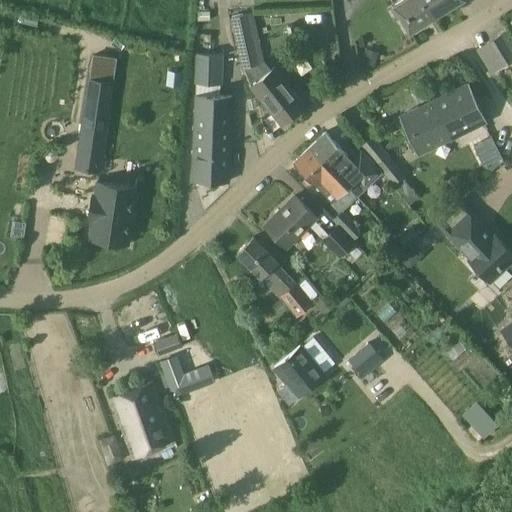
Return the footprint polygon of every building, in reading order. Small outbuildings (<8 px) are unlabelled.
[(432,17),(421,0),(399,0),(393,4),(409,31),(432,17)] [(421,0),(432,17),(460,0),(421,0)] [(257,64),(260,63),(255,40),(259,38),(252,11),(231,16),(241,68),(243,67),(257,64)] [(500,69),(511,61),(511,48),(502,32),(484,42),(500,69)] [(221,84),(222,53),(195,52),(193,83),(221,84)] [(257,64),(243,67),(250,85),(281,125),(307,105),(275,66),(265,74),(257,64)] [(76,167),(101,171),(114,81),(89,78),(76,167)] [(407,132),(476,99),(468,82),(399,115),(407,132)] [(228,181),(231,96),(195,95),(192,180),(228,181)] [(476,99),(407,132),(417,154),(486,121),(476,99)] [(384,171),(375,162),(377,161),(363,146),(352,156),(326,129),(309,146),(349,187),(356,194),(358,196),(384,171)] [(404,174),(372,134),(362,142),(395,182),(404,174)] [(486,168),(504,159),(493,137),(475,146),(486,168)] [(356,194),(349,187),(309,146),(293,162),(333,203),(338,198),(344,205),(356,194)] [(88,238),(129,244),(137,186),(97,180),(95,196),(91,195),(88,218),(91,218),(88,238)] [(287,247),(318,217),(295,193),(264,224),(287,247)] [(360,231),(354,225),(356,223),(342,208),(332,218),(346,233),(352,238),(360,231)] [(489,281),(511,259),(511,249),(494,231),(493,233),(472,210),(447,233),(469,257),(468,258),(489,281)] [(337,224),(322,238),(340,256),(355,242),(337,224)] [(261,275),(281,296),(296,315),(314,300),(298,281),(296,283),(276,261),(278,259),(253,235),(237,251),(261,276),(261,275)] [(511,319),(501,328),(511,342),(511,319)] [(182,345),(178,333),(155,340),(158,353),(182,345)] [(317,334),(305,341),(322,369),(333,362),(317,334)] [(381,356),(370,342),(350,359),(361,373),(381,356)] [(299,395),(325,373),(300,344),(274,366),(299,395)] [(209,365),(183,375),(175,355),(160,361),(173,395),(214,380),(209,365)] [(133,456),(149,449),(177,438),(154,381),(110,398),(133,456)] [(476,398),(461,412),(483,435),(498,421),(476,398)] [(98,437),(106,463),(123,457),(114,431),(98,437)]
